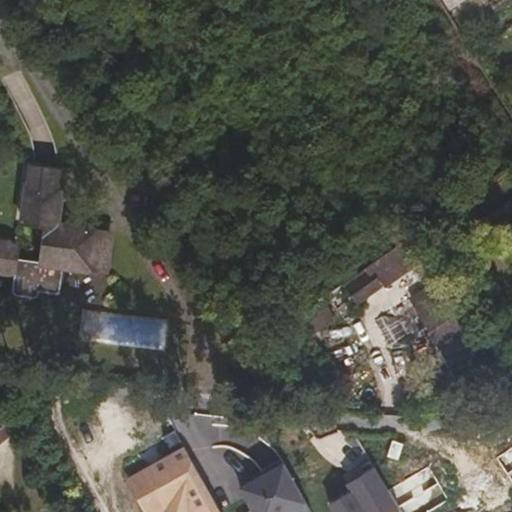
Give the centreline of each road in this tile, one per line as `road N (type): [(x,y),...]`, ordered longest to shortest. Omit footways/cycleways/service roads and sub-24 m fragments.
road 1 (track): [(0,383),(413,420),(511,394)]
road 2 (unknown): [(0,29),(52,144)]
